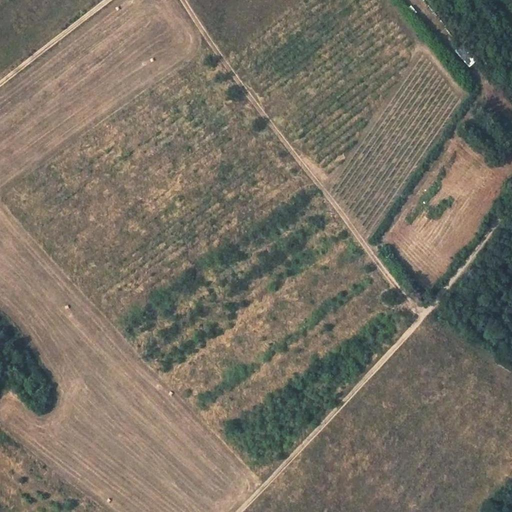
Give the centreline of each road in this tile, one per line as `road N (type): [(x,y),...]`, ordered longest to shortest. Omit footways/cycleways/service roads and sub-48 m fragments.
road 1 (track): [(243,511),(421,316),(511,199)]
road 2 (track): [(421,316),(181,0)]
road 3 (track): [(105,0),(0,80)]
